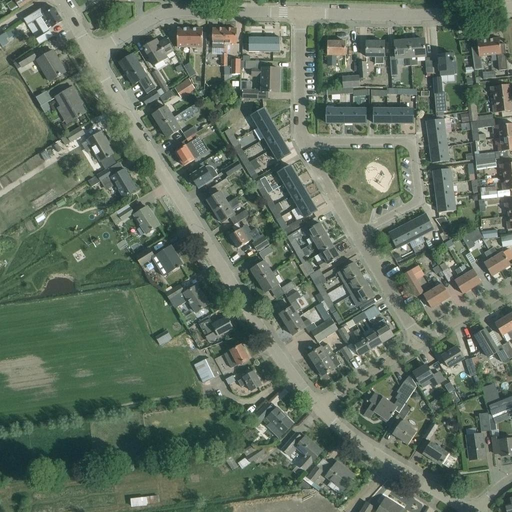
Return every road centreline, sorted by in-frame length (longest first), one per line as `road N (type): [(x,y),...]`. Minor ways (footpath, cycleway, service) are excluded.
road 1 (residential): [(316,405),(167,183),(92,53)]
road 2 (residential): [(304,147),(403,141),(412,149),(417,199),(356,235)]
road 3 (tertiary): [(92,53),(160,14),(300,13)]
road 4 (tertiary): [(300,13),(511,7)]
road 5 (residential): [(471,511),(357,443),(316,405)]
road 6 (residential): [(304,147),(300,13)]
road 7 (residential): [(419,342),(356,235)]
road 8 (residential): [(316,405),(419,342)]
